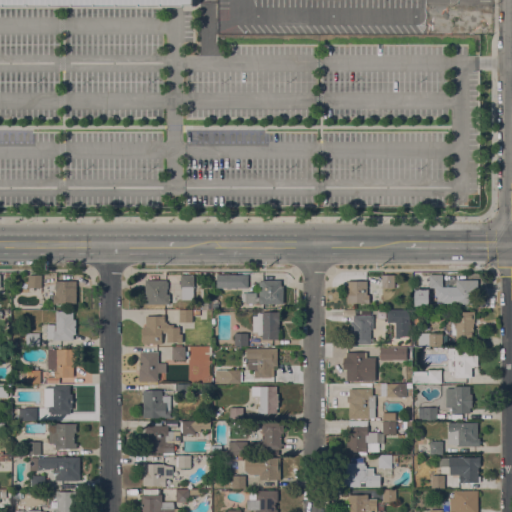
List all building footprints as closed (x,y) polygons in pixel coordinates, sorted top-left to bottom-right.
[(28,274),(42,275),(42,287),(28,287),(28,274)] [(194,274),(194,299),(182,299),(182,287),(181,287),(181,274),(194,274)] [(248,274),(248,287),(235,287),(235,288),(217,287),(217,274),(248,274)] [(382,274),(395,274),(395,284),(398,284),(398,287),(382,287),(382,274)] [(442,274),(442,286),(456,286),(456,280),(478,280),(478,303),(441,303),(441,301),(437,301),(437,296),(435,296),(435,287),(429,287),(429,274),(442,274)] [(145,280),(167,280),(167,282),(168,282),(168,288),(167,288),(167,303),(146,304),(145,280)] [(259,303),(259,288),(262,288),(262,286),(259,286),(259,282),(262,282),(262,280),(281,280),(281,285),(283,286),(283,303),(259,303)] [(367,281),(367,295),(370,295),(370,303),(366,303),(366,302),(346,302),(346,280),(367,281)] [(77,281),(76,302),(54,302),(54,294),(55,294),(56,281),(77,281)] [(429,289),(429,305),(415,305),(415,289),(429,289)] [(257,304),(246,303),(246,301),(241,301),(241,293),(245,293),(245,292),(257,292),(257,304)] [(202,309),(203,303),(211,303),(211,299),(212,309),(202,309)] [(179,309),(192,309),(192,322),(179,322),(179,309)] [(409,322),(387,321),(388,309),(410,310),(409,322)] [(73,311),(73,319),(76,319),(76,334),(73,334),(74,340),(53,340),(53,339),(47,339),(47,324),(56,324),(56,311),(73,311)] [(253,316),(258,316),(257,313),(262,313),(262,312),(279,311),(280,321),(279,321),(279,339),(262,339),(262,334),(258,334),(258,331),(253,331),(253,316)] [(474,323),(473,323),(473,341),(456,341),(456,334),(452,334),(452,322),(456,322),(456,311),(474,312),(474,323)] [(142,343),(143,326),(146,326),(146,315),(165,315),(165,321),(167,321),(167,324),(174,324),(174,327),(180,327),(180,333),(183,333),(183,342),(178,342),(167,342),(167,340),(165,340),(165,334),(167,334),(167,333),(162,333),(162,343),(142,343)] [(373,315),(373,323),(370,323),(370,343),(351,343),(351,321),(354,321),(354,315),(373,315)] [(414,324),(414,316),(422,316),(422,324),(414,324)] [(443,345),(429,345),(429,344),(417,344),(417,334),(418,334),(418,332),(429,332),(429,333),(443,333),(443,345)] [(39,333),(39,346),(26,346),(26,333),(39,333)] [(248,345),(235,345),(235,333),(248,333),(248,345)] [(185,351),(189,351),(189,356),(185,356),(185,359),(172,359),(172,346),(176,346),(176,344),(182,344),(182,346),(185,346),(185,351)] [(0,346),(11,346),(11,355),(6,354),(6,362),(0,362),(0,346)] [(404,360),(401,360),(401,363),(395,363),(395,360),(392,360),(392,359),(381,359),(380,346),(404,346),(404,360)] [(277,348),(277,366),(274,366),(274,376),(271,376),(271,377),(262,377),(262,378),(259,378),(259,377),(254,377),(254,373),(253,373),(253,371),(254,371),(254,369),(247,369),(247,358),(246,358),(246,348),(277,348)] [(478,348),(478,366),(474,366),(474,367),(471,367),(471,377),(454,377),(455,371),(448,371),(448,348),(478,348)] [(77,349),(77,365),(74,365),(74,376),(59,376),(59,377),(55,377),(55,375),(51,375),(51,371),(46,371),(46,356),(48,356),(47,349),(77,349)] [(158,351),(159,362),(165,362),(165,372),(158,372),(158,381),(139,381),(139,367),(140,367),(140,351),(158,351)] [(366,373),(367,373),(367,376),(366,376),(366,380),(360,380),(360,382),(357,382),(357,380),(355,380),(355,382),(352,382),(352,380),(347,380),(347,365),(346,365),(346,357),(347,357),(347,352),(366,352),(366,373)] [(241,370),(241,383),(215,383),(215,369),(241,370)] [(441,369),(441,383),(428,383),(428,369),(441,369)] [(40,383),(22,382),(22,371),(27,371),(27,370),(40,370),(40,383)] [(190,396),(177,396),(177,383),(190,383),(190,396)] [(386,383),(407,383),(407,397),(386,397),(386,383)] [(44,388),(45,388),(45,387),(53,387),(53,385),(70,385),(70,393),(72,393),(73,408),(70,408),(70,414),(51,414),(51,412),(49,412),(49,407),(44,407),(44,388)] [(277,386),(277,393),(278,393),(278,408),(277,408),(277,413),(258,413),(258,406),(260,406),(260,395),(251,395),(251,386),(277,386)] [(446,388),(454,388),(454,386),(470,386),(470,394),(472,394),(472,407),(470,407),(470,413),(455,413),(452,413),(452,411),(449,411),(449,408),(451,408),(451,407),(446,407),(446,388)] [(372,388),(372,395),(375,395),(375,418),(369,418),(349,418),(349,388),(372,388)] [(143,417),(143,390),(162,390),(162,395),(171,395),(170,418),(143,417)] [(37,420),(23,420),(23,418),(19,418),(19,409),(23,408),(36,407),(37,420)] [(230,407),(243,407),(243,420),(230,420),(230,407)] [(437,419),(424,419),(424,418),(418,418),(418,407),(437,407),(437,419)] [(395,412),(395,420),(383,420),(383,412),(395,412)] [(195,433),(182,433),(182,420),(211,420),(211,428),(200,428),(200,430),(195,430),(195,433)] [(396,433),(383,433),(383,421),(396,421),(396,433)] [(283,422),(283,433),(281,433),(281,443),(283,443),(283,445),(281,445),(281,449),(261,449),(261,440),(264,440),(264,433),(262,433),(262,422),(283,422)] [(384,442),(367,443),(367,451),(346,451),(346,449),(347,449),(347,444),(346,444),(346,442),(349,442),(349,432),(346,432),(346,426),(349,426),(349,422),(368,422),(368,432),(377,432),(384,434),(384,442)] [(477,422),(477,438),(480,438),(480,446),(457,446),(457,445),(454,445),(454,444),(448,444),(448,430),(448,422),(477,422)] [(49,425),(56,425),(56,423),(76,423),(76,432),(74,432),(74,443),(77,443),(77,448),(69,448),(69,450),(66,450),(66,448),(63,448),(63,450),(61,450),(61,448),(60,448),(60,449),(56,449),(56,447),(54,447),(54,445),(56,445),(56,443),(49,443),(49,425)] [(168,425),(168,431),(175,431),(175,435),(180,435),(180,440),(175,440),(175,441),(174,441),(174,452),(147,453),(147,433),(145,433),(145,425),(168,425)] [(40,454),(27,454),(27,453),(23,453),(23,446),(27,446),(27,442),(40,441),(40,454)] [(237,456),(237,454),(229,454),(229,441),(248,441),(248,454),(242,454),(242,456),(237,456)] [(443,441),(442,454),(429,454),(430,441),(443,441)] [(221,445),(221,454),(212,453),(212,445),(221,445)] [(178,456),(191,456),(191,467),(178,467),(178,456)] [(244,456),(260,456),(260,457),(280,457),(280,479),(259,479),(259,474),(250,474),(244,470),(244,456)] [(392,456),(392,477),(380,477),(380,486),(343,486),(343,462),(365,462),(365,465),(367,465),(367,468),(374,468),(374,474),(380,474),(380,467),(378,467),(378,456),(392,456)] [(450,475),(450,465),(439,466),(439,457),(449,457),(449,456),(460,456),(460,457),(480,456),(480,466),(478,466),(478,476),(480,476),(480,482),(474,482),(474,484),(469,484),(469,482),(467,482),(467,484),(464,484),(464,482),(462,482),(462,484),(460,484),(460,483),(459,483),(459,481),(458,481),(458,479),(459,479),(459,475),(458,475),(450,475)] [(80,457),(80,480),(55,480),(55,473),(54,473),(54,469),(59,469),(59,468),(49,468),(49,469),(45,469),(45,468),(38,468),(38,470),(30,470),(30,457),(80,457)] [(143,485),(143,463),(162,464),(173,466),(172,478),(166,478),(166,485),(143,485)] [(45,475),(45,488),(31,488),(31,475),(45,475)] [(232,475),(245,475),(245,488),(232,488),(232,475)] [(431,475),(445,475),(444,488),(431,488),(431,475)] [(76,490),(76,501),(74,501),(74,511),(55,511),(55,508),(58,508),(58,501),(56,501),(56,491),(59,491),(69,491),(69,490),(76,490)] [(176,490),(192,490),(193,493),(189,493),(189,501),(176,502),(176,490)] [(278,490),(278,501),(275,501),(275,510),(277,510),(277,511),(255,511),(255,510),(247,510),(247,499),(249,499),(249,492),(256,492),(256,490),(278,490)] [(382,490),(396,490),(396,502),(382,502),(382,490)] [(478,490),(478,511),(456,511),(449,511),(449,498),(453,498),(453,490),(478,490)] [(139,511),(139,510),(142,510),(141,494),(162,494),(162,502),(174,502),(174,508),(175,508),(175,511),(139,511)] [(347,511),(347,510),(349,510),(349,500),(347,500),(347,497),(348,497),(348,494),(368,494),(368,499),(377,499),(377,511),(347,511)]
